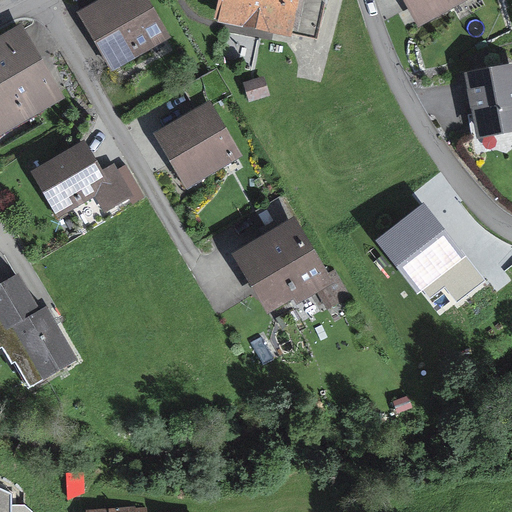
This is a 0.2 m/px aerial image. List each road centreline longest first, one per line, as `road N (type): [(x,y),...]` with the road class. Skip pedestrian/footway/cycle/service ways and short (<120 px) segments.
road 1 (residential): [(45,0),(221,306)]
road 2 (residential): [(368,0),(431,138),(492,211),(511,223)]
